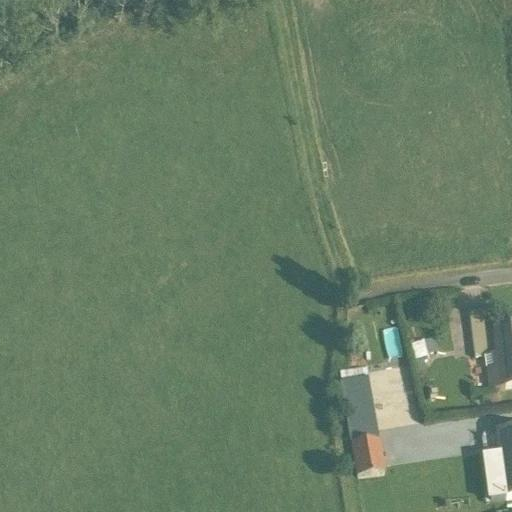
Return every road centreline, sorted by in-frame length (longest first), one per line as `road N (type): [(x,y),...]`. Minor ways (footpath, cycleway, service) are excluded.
road 1 (track): [(351,302),(331,255),(278,0)]
road 2 (unclassified): [(511,282),(351,302)]
